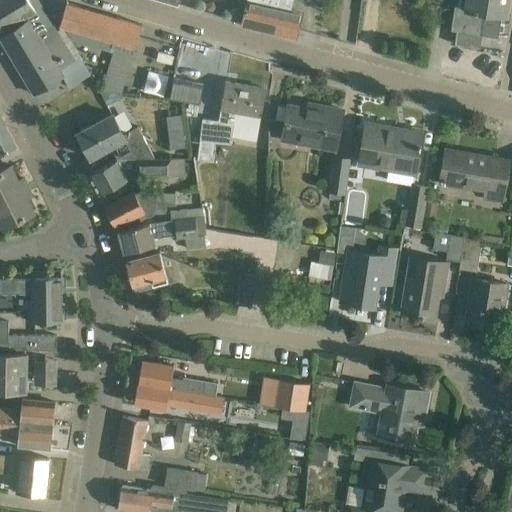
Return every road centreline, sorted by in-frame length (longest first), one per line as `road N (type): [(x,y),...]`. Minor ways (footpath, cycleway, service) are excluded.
road 1 (residential): [(451,511),(472,470),(486,368),(106,325)]
road 2 (unclassified): [(502,109),(98,0)]
road 3 (unclassified): [(85,511),(106,325)]
road 4 (unclassified): [(81,234),(0,83)]
